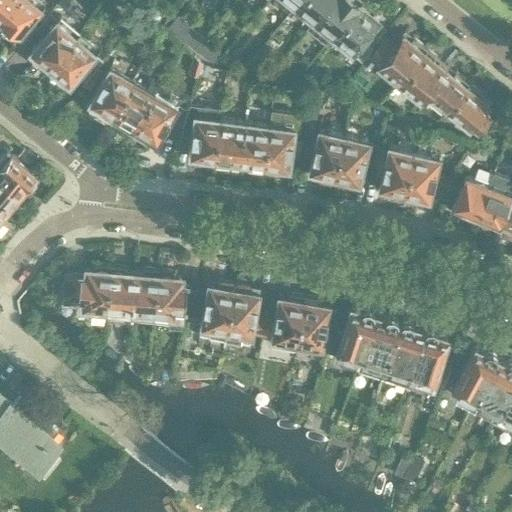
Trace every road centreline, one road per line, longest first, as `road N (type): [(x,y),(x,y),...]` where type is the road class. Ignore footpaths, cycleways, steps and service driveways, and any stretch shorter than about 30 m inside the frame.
road 1 (residential): [(89,212),(315,247),(511,309)]
road 2 (residential): [(511,278),(363,227),(96,188)]
road 3 (residential): [(244,511),(187,477),(0,323)]
road 4 (residential): [(96,188),(0,102)]
